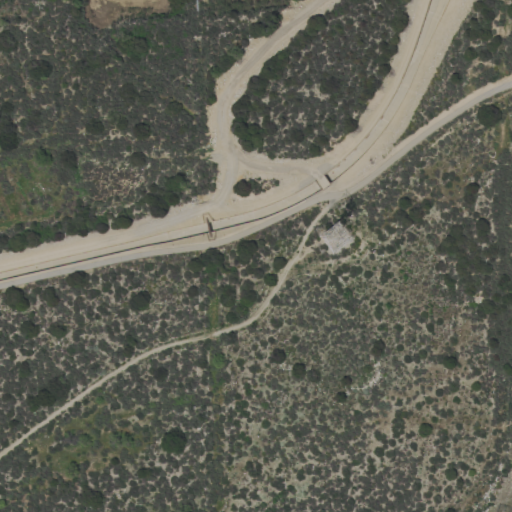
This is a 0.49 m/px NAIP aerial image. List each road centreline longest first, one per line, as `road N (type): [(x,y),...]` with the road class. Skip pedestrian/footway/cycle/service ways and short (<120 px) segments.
road 1 (track): [(329,0),(253,61),(223,115),(229,147),(249,167),(280,173),(316,169),(348,146),(385,97),(422,0)]
road 2 (track): [(280,173),(258,201),(0,263)]
